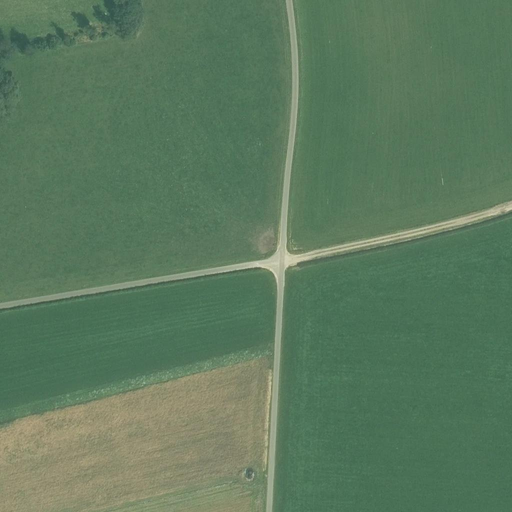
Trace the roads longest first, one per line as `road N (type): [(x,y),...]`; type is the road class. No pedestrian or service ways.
road 1 (unclassified): [(281,262),(0,306)]
road 2 (unclassified): [(281,262),(288,117),(281,0)]
road 3 (unclassified): [(268,511),(281,262)]
road 4 (track): [(281,262),(511,206)]
